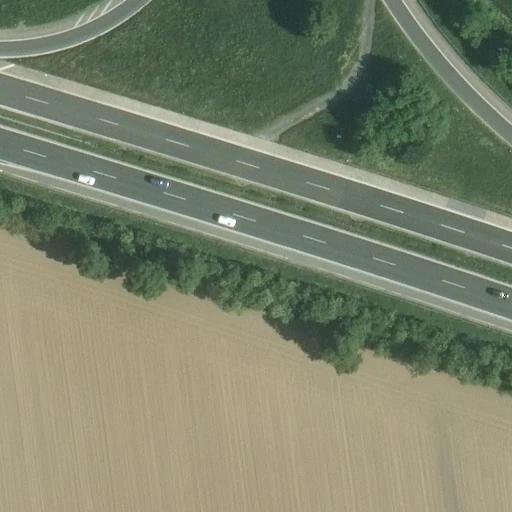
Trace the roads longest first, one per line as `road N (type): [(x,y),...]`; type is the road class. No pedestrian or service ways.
road 1 (motorway): [(511,247),(0,84)]
road 2 (motorway): [(0,140),(511,301)]
road 3 (motorway): [(511,136),(428,50),(393,0)]
road 4 (motorway): [(131,0),(60,35),(0,41)]
